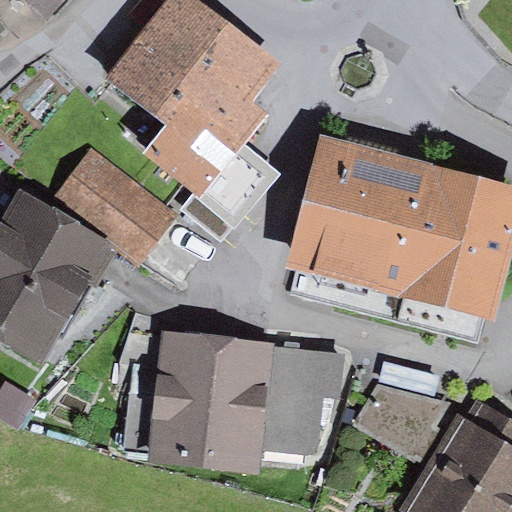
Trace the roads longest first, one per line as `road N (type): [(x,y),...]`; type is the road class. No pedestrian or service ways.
road 1 (residential): [(317,29),(305,122),(485,97)]
road 2 (residential): [(119,0),(101,24),(0,68)]
